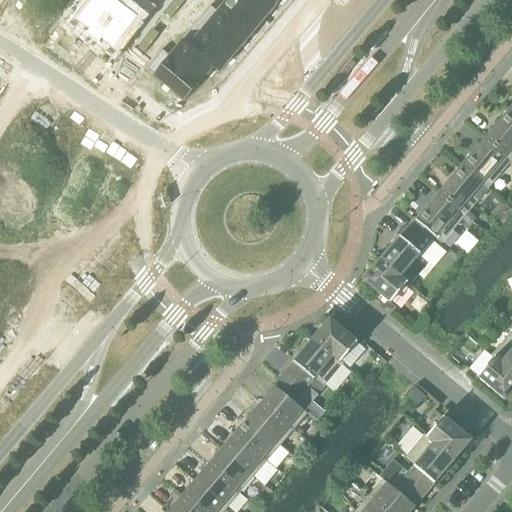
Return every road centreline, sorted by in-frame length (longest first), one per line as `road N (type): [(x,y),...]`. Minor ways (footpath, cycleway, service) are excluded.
road 1 (residential): [(511,441),(310,270)]
road 2 (secondary): [(54,511),(196,343)]
road 3 (residential): [(112,511),(198,410),(196,343)]
road 4 (residential): [(371,137),(429,135),(511,38)]
road 5 (secondary): [(371,137),(487,0)]
road 6 (secondary): [(112,322),(0,455)]
road 7 (residential): [(112,322),(43,326),(0,376)]
road 8 (residential): [(62,86),(165,150)]
